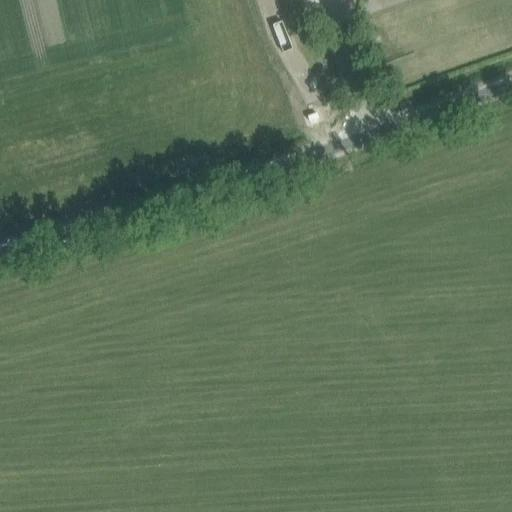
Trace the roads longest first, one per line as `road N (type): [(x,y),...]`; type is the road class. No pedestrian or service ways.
road 1 (unclassified): [(0,250),(200,196),(511,86)]
road 2 (unknown): [(375,134),(335,0)]
